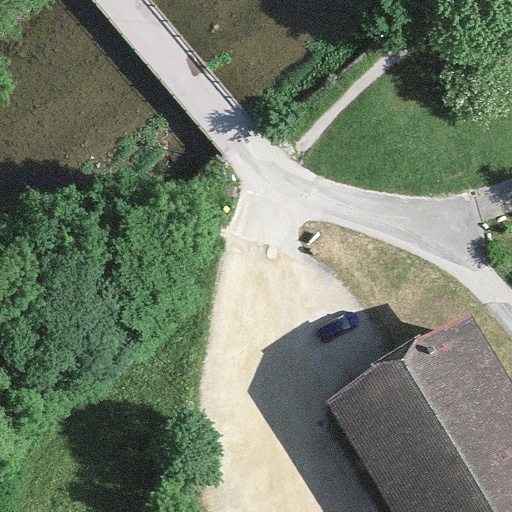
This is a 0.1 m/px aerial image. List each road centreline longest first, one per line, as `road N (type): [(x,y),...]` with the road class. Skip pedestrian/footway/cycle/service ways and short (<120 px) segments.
road 1 (unclassified): [(511,312),(461,261),(412,229),(275,174)]
road 2 (unclassified): [(119,0),(275,174)]
